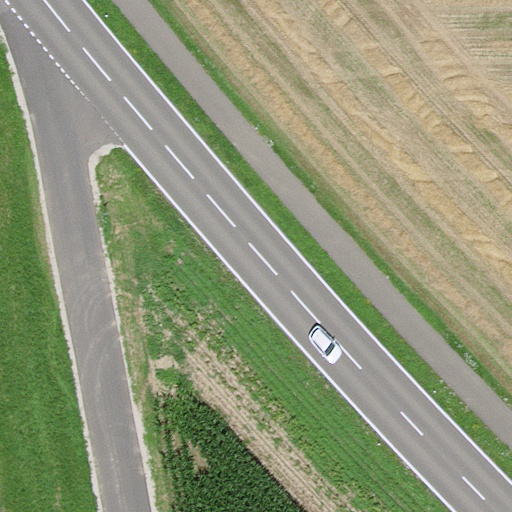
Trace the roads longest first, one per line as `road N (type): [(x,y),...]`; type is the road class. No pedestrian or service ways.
road 1 (primary): [(51,25),(492,511)]
road 2 (track): [(131,0),(260,165),(511,437)]
road 3 (unclassified): [(51,25),(49,131),(116,511)]
